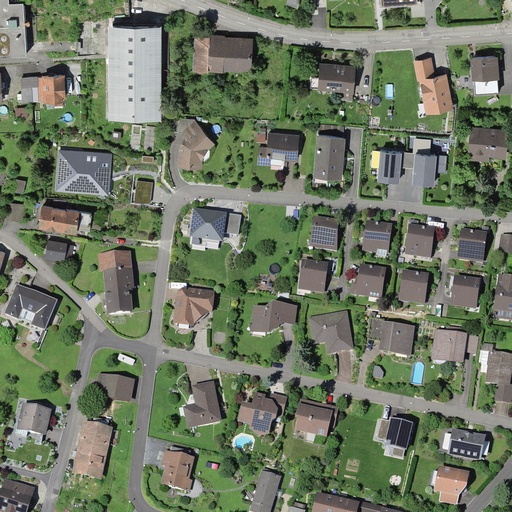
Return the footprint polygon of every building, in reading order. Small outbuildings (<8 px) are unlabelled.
[(0,0),(0,55),(25,54),(22,2),(8,2),(7,0),(0,0)] [(156,114),(156,26),(112,26),(112,114),(156,114)] [(196,37),(195,70),(208,71),(208,68),(249,70),(251,41),(196,37)] [(474,94),(497,92),(494,56),(475,58),(475,62),(472,62),(474,94)] [(432,75),(430,62),(416,65),(419,77),(432,75)] [(352,91),(354,68),(319,65),(317,88),(335,89),(334,99),(351,100),(351,90),(352,91)] [(62,99),(61,76),(43,77),(36,78),(37,97),(45,97),(45,100),(62,99)] [(426,112),(447,108),(441,76),(419,80),(418,80),(418,81),(420,81),(421,85),(418,89),(419,95),(423,97),(426,112)] [(37,101),(37,97),(36,78),(36,77),(20,78),(22,102),(37,101)] [(341,137),(341,127),(318,125),(314,177),(339,179),(342,137),(341,137)] [(180,146),(178,164),(199,166),(199,157),(200,157),(204,150),(203,149),(211,143),(197,128),(183,140),(180,146)] [(485,166),(500,167),(503,132),(473,130),(471,152),(486,154),(485,166)] [(265,156),(295,159),(297,136),(267,134),(265,156)] [(111,155),(60,151),(57,189),(107,194),(111,155)] [(381,151),(379,181),(398,182),(400,152),(381,151)] [(435,156),(417,155),(414,183),(432,184),(435,156)] [(23,182),(13,180),(11,189),(21,191),(23,182)] [(41,206),(41,207),(38,226),(61,229),(64,209),(65,203),(52,202),(51,208),(41,206)] [(23,205),(7,203),(6,219),(21,221),(23,205)] [(90,213),(64,209),(61,229),(74,231),(75,228),(88,230),(90,213)] [(99,229),(101,214),(93,213),(91,228),(99,229)] [(225,219),(195,215),(191,241),(222,245),(225,219)] [(334,242),(336,225),(314,222),(311,240),(320,241),(318,250),(336,252),(336,242),(334,242)] [(377,228),(377,226),(375,226),(375,227),(367,226),(365,235),(360,234),(359,239),(365,240),(364,244),(377,246),(376,257),(385,258),(389,229),(377,228)] [(421,232),(409,230),(407,248),(429,251),(432,233),(423,232),(423,230),(422,230),(421,232)] [(472,236),(472,234),(470,234),(470,235),(461,234),(459,252),(481,255),(484,237),(472,236)] [(511,238),(502,238),(499,253),(506,254),(511,255),(511,238)] [(65,245),(65,243),(47,241),(44,255),(70,258),(72,246),(65,245)] [(105,273),(107,293),(127,291),(131,290),(128,256),(105,258),(107,273),(105,273)] [(325,268),(302,265),(300,283),(322,286),(325,268)] [(369,270),(360,269),(357,288),(369,290),(368,298),(380,300),(381,294),(380,292),(383,273),(371,271),(371,269),(369,269),(369,270)] [(415,277),(403,276),(400,294),(423,297),(425,279),(417,278),(417,276),(415,276),(415,277)] [(502,284),(497,283),(494,311),(511,313),(511,279),(503,278),(502,284)] [(455,281),(452,299),(474,302),(477,284),(455,281)] [(43,331),(55,304),(16,287),(4,315),(43,331)] [(107,308),(108,315),(129,313),(127,291),(107,293),(106,293),(107,302),(103,302),(103,308),(107,308)] [(180,299),(177,302),(174,325),(192,327),(193,318),(200,313),(209,314),(212,296),(188,293),(185,295),(183,293),(181,292),(178,295),(178,297),(180,299)] [(267,335),(281,324),(284,308),(271,306),(264,312),(254,311),(252,326),(261,327),(267,335)] [(343,317),(311,322),(314,342),(327,340),(328,346),(335,345),(336,351),(348,349),(347,339),(350,339),(348,325),(344,326),(343,317)] [(383,321),(369,319),(367,334),(381,336),(379,351),(394,353),(394,350),(409,352),(413,329),(383,325),(383,321)] [(465,337),(435,333),(432,355),(447,357),(446,361),(461,363),(465,337)] [(487,367),(485,384),(508,387),(511,358),(511,356),(482,352),(480,363),(483,363),(482,367),(487,367)] [(131,382),(99,376),(95,397),(127,403),(131,382)] [(213,400),(211,387),(193,390),(197,413),(185,415),(188,428),(218,422),(216,413),(219,413),(217,399),(213,400)] [(262,402),(263,398),(254,396),(252,407),(244,412),(251,423),(250,431),(257,436),(267,435),(269,423),(273,421),(274,418),(280,419),(285,400),(270,396),(269,404),(262,402)] [(313,405),(300,402),(296,420),(298,421),(296,431),(305,434),(305,442),(313,444),(315,436),(324,438),(327,427),(332,428),(335,417),(311,411),(313,405)] [(42,436),(47,413),(24,408),(19,431),(42,436)] [(412,423),(391,418),(385,444),(406,449),(412,423)] [(97,479),(107,431),(86,426),(79,457),(76,456),(75,462),(78,463),(75,474),(97,479)] [(478,460),(482,440),(453,434),(452,437),(445,435),(442,449),(449,451),(449,454),(478,460)] [(185,483),(191,460),(165,453),(162,466),(167,468),(162,486),(183,491),(183,490),(180,490),(182,482),(185,483)] [(467,476),(438,470),(434,491),(458,496),(465,489),(467,476)] [(269,511),(280,478),(261,472),(248,511),(269,511)] [(29,490),(11,485),(10,487),(4,485),(0,498),(0,511),(24,511),(29,499),(26,498),(29,490)] [(312,511),(333,511),(336,501),(317,497),(312,511)] [(354,511),(356,506),(336,501),(333,511),(354,511)]
